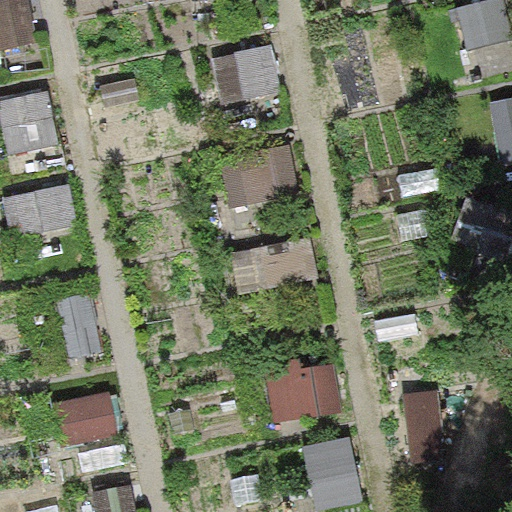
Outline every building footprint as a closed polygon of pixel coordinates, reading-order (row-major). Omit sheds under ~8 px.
[(34,0),(0,0),(0,43),(40,38),(34,0)] [(462,0),(471,41),(511,33),(511,24),(507,0),(462,0)] [(225,97),(285,90),(278,38),(219,45),(225,97)] [(2,93),(13,147),(64,137),(52,82),(2,93)] [(511,158),(511,91),(494,94),(501,160),(511,158)] [(300,153),(233,157),(235,197),(302,193),(300,153)] [(12,190),(20,228),(80,217),(73,179),(12,190)] [(511,200),(470,189),(457,238),(511,252),(511,200)] [(316,230),(268,234),(272,278),(320,274),(316,230)] [(272,364),(279,416),(347,407),(340,356),(272,364)] [(415,455),(447,452),(442,385),(410,387),(415,455)] [(65,436),(121,429),(116,388),(60,395),(65,436)] [(308,444),(322,505),(369,495),(355,433),(308,444)] [(96,484),(100,511),(141,511),(137,478),(96,484)]
